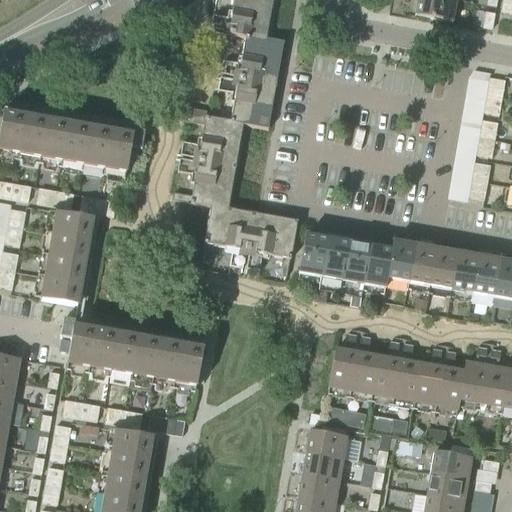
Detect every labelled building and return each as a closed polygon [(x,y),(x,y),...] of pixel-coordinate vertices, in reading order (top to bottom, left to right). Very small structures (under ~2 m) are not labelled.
[(266,44),(266,41),(273,0),(230,0),(235,1),(233,15),(229,14),(227,21),(213,19),(209,40),(228,44),(229,38),(245,41),(266,44)] [(449,25),(453,3),(436,0),(415,0),(412,18),(449,25)] [(485,0),(484,7),(484,8),(493,10),(494,0),(485,0)] [(511,0),(501,0),(500,6),(511,8),(511,0)] [(511,8),(500,6),(498,14),(511,16),(511,8)] [(489,31),(492,18),(492,16),(483,14),(480,30),(489,31)] [(283,44),(266,41),(266,44),(245,41),(242,59),(238,59),(237,66),(223,64),(220,78),(275,88),(283,44)] [(268,131),(275,88),(220,78),(218,93),(232,96),(231,104),(234,104),(231,124),(243,126),(243,127),(268,131)] [(489,81),(488,89),(503,92),(504,83),(489,81)] [(501,100),(503,92),(488,89),(486,98),(501,100)] [(500,109),(501,100),(486,98),(485,106),(500,109)] [(498,118),(500,109),(485,106),(483,115),(498,118)] [(235,170),(243,127),(243,126),(231,124),(205,120),(206,113),(189,110),(186,125),(203,127),(201,141),(197,140),(196,148),(182,145),(180,160),(235,170)] [(0,154),(17,158),(23,120),(2,116),(0,130),(0,154)] [(39,161),(45,124),(23,120),(17,158),(39,161)] [(482,123),(480,132),(495,134),(497,126),(482,123)] [(60,165),(67,127),(45,124),(39,161),(60,165)] [(82,169),(88,131),(67,127),(60,165),(82,169)] [(103,173),(110,135),(88,131),(82,169),(103,173)] [(494,143),(495,134),(480,132),(479,140),(494,143)] [(131,139),(110,135),(103,173),(126,177),(130,151),(141,153),(144,134),(132,133),(131,139)] [(492,152),(494,143),(479,140),(477,149),(492,152)] [(491,160),(492,152),(477,149),(476,158),(491,160)] [(228,211),(235,170),(180,160),(177,175),(191,177),(189,185),(193,186),(191,198),(174,196),(172,203),(189,206),(189,207),(210,210),(228,213),(228,211)] [(474,166),(473,174),(488,177),(489,168),(474,166)] [(486,185),(488,177),(473,174),(471,183),(486,185)] [(485,194),(486,185),(471,183),(470,191),(485,194)] [(10,202),(13,187),(4,185),(2,201),(10,202)] [(19,204),(22,188),(13,187),(10,202),(19,204)] [(30,190),(22,188),(19,204),(28,206),(30,190)] [(483,203),(485,194),(470,191),(468,200),(483,203)] [(43,208),(46,193),(37,192),(35,206),(43,208)] [(52,210),(54,195),(46,193),(43,208),(52,210)] [(60,211),(63,196),(54,195),(52,210),(60,211)] [(71,198),(63,196),(60,211),(69,213),(71,198)] [(87,216),(90,200),(81,199),(79,214),(87,216)] [(96,217),(98,202),(90,200),(87,216),(96,217)] [(104,219),(107,203),(98,202),(96,217),(104,219)] [(115,205),(107,203),(104,219),(113,220),(115,205)] [(244,272),(254,216),(228,211),(228,213),(210,210),(203,246),(204,247),(201,264),(208,266),(211,248),(224,250),(224,254),(232,255),(229,270),(244,272)] [(10,212),(8,221),(23,224),(25,215),(10,212)] [(55,216),(51,238),(89,244),(92,222),(55,216)] [(297,223),(254,216),(244,272),(258,275),(261,261),(269,262),(270,258),(282,260),(279,278),(286,280),(289,261),(291,261),(297,223)] [(22,232),(23,224),(8,221),(7,229),(22,232)] [(20,241),(22,232),(7,229),(5,238),(20,241)] [(19,249),(20,241),(5,238),(3,247),(19,249)] [(85,266),(89,244),(51,238),(47,259),(85,266)] [(311,284),(318,285),(326,242),(304,239),(297,276),(312,279),(311,284)] [(328,282),(341,284),(347,246),(326,242),(318,285),(327,287),(328,282)] [(398,289),(406,291),(413,248),(391,244),(390,253),(388,266),(385,282),(386,282),(399,285),(398,289)] [(353,291),(361,293),(368,250),(347,246),(341,284),(354,286),(353,291)] [(416,287),(428,290),(434,252),(413,248),(406,291),(415,292),(416,287)] [(388,266),(390,253),(368,250),(361,293),(370,294),(371,289),(385,291),(386,282),(385,282),(388,266)] [(441,297),(448,298),(456,256),(434,252),(428,290),(442,292),(441,297)] [(2,255),(1,264),(16,266),(18,258),(2,255)] [(458,295),(470,297),(477,259),(456,256),(448,298),(457,300),(458,295)] [(81,287),(85,266),(47,259),(43,281),(81,287)] [(483,304),(491,305),(498,263),(477,259),(470,297),(484,299),(483,304)] [(511,265),(498,263),(491,305),(500,307),(501,302),(511,304),(511,265)] [(0,272),(15,275),(16,266),(1,264),(0,268),(0,272)] [(0,281),(13,284),(15,275),(0,272),(0,281)] [(0,290),(12,292),(13,284),(0,281),(0,290)] [(77,309),(81,287),(43,281),(39,302),(77,309)] [(327,287),(318,285),(315,302),(324,304),(327,287)] [(87,371),(93,334),(73,331),(74,323),(62,321),(59,340),(70,342),(65,367),(87,371)] [(370,398),(377,359),(367,358),(370,341),(367,340),(367,335),(351,333),(351,337),(347,337),(344,354),(334,352),(327,391),(370,398)] [(108,375),(114,338),(93,334),(87,371),(108,375)] [(130,379),(136,342),(114,338),(108,375),(130,379)] [(412,406),(419,367),(410,365),(413,348),(409,348),(410,343),(394,340),(393,345),(389,344),(386,361),(377,359),(370,398),(412,406)] [(152,383),(158,345),(136,342),(130,379),(152,383)] [(173,386),(179,349),(158,345),(152,383),(173,386)] [(500,411),(507,372),(497,370),(500,354),(497,353),(497,348),(481,345),(480,350),(477,350),(474,366),(464,365),(462,374),(459,403),(500,411)] [(459,403),(462,374),(452,372),(455,356),(452,355),(452,350),(437,347),(436,353),(432,352),(429,368),(419,367),(412,406),(457,414),(459,403)] [(201,353),(179,349),(173,386),(195,390),(201,353)] [(0,380),(15,384),(19,362),(0,358),(0,380)] [(511,412),(511,373),(507,372),(500,411),(511,412)] [(55,392),(58,377),(48,375),(45,390),(55,392)] [(0,403),(12,405),(15,384),(0,380),(0,403)] [(50,413),(54,398),(44,397),(41,411),(50,413)] [(12,405),(0,403),(0,425),(8,427),(18,429),(21,407),(12,405)] [(69,420),(72,405),(63,403),(61,418),(69,420)] [(78,422),(81,406),(72,405),(69,420),(78,422)] [(87,423),(89,408),(81,406),(78,422),(87,423)] [(98,409),(89,408),(87,423),(95,425),(98,409)] [(328,424),(362,427),(363,412),(329,409),(328,424)] [(112,428),(114,413),(106,411),(104,426),(112,428)] [(120,429),(123,414),(114,413),(112,428),(120,429)] [(129,430),(131,416),(123,414),(120,429),(129,430)] [(139,417),(131,416),(129,430),(137,432),(139,417)] [(308,426),(318,428),(320,418),(310,416),(308,426)] [(37,433),(46,435),(49,420),(40,418),(37,433)] [(155,435),(158,420),(150,419),(147,434),(155,435)] [(164,437),(167,422),(158,420),(155,435),(164,437)] [(172,438),(175,423),(167,422),(164,437),(172,438)] [(184,425),(175,423),(172,438),(181,440),(184,425)] [(53,428),(52,437),(67,440),(69,431),(53,428)] [(114,434),(110,456),(148,462),(151,440),(114,434)] [(309,434),(305,454),(342,461),(346,440),(309,434)] [(65,448),(67,440),(52,437),(50,446),(65,448)] [(43,456),(46,441),(37,439),(34,454),(43,456)] [(65,448),(50,446),(49,454),(64,457),(65,448)] [(64,457),(49,454),(47,463),(62,466),(64,457)] [(338,483),(342,461),(305,454),(301,476),(338,483)] [(373,469),(383,471),(385,455),(376,454),(373,469)] [(433,454),(429,476),(467,483),(470,461),(433,454)] [(144,484),(148,462),(110,456),(106,477),(144,484)] [(30,476),(39,478),(42,462),(33,461),(30,476)] [(480,472),(496,475),(498,466),(481,463),(480,472)] [(46,471),(45,480),(59,482),(61,474),(46,471)] [(370,490),(379,492),(382,476),(372,475),(370,490)] [(335,504),(338,483),(301,476),(297,498),(335,504)] [(463,504),(467,483),(429,476),(425,498),(463,504)] [(140,505),(144,484),(106,477),(102,499),(140,505)] [(58,491),(59,482),(45,480),(43,488),(58,491)] [(36,498),(38,483),(29,481),(26,497),(36,498)] [(489,487),(474,484),(472,493),(488,496),(489,487)] [(57,499),(58,491),(43,488),(42,497),(57,499)] [(368,511),(375,511),(378,498),(368,496),(366,511),(368,511)] [(55,508),(57,499),(42,497),(40,505),(55,508)] [(333,511),(335,504),(297,498),(294,511),(333,511)] [(461,511),(463,504),(425,498),(422,511),(461,511)] [(138,511),(140,505),(102,499),(100,511),(138,511)] [(33,511),(34,505),(25,503),(23,511),(33,511)]
